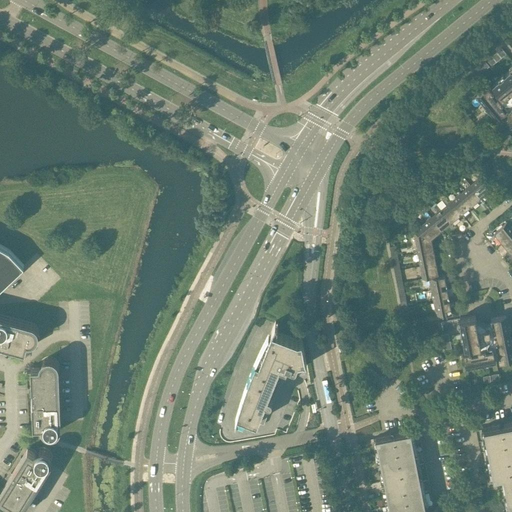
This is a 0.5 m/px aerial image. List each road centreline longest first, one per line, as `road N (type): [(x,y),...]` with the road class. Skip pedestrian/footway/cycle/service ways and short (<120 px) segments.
road 1 (secondary): [(284,175),(176,377),(155,463)]
road 2 (tertiary): [(7,21),(284,175)]
road 3 (tertiary): [(298,151),(22,0)]
road 4 (secondary): [(183,464),(218,349),(306,187)]
road 5 (secondary): [(320,164),(353,116),(492,0)]
road 6 (secondary): [(451,0),(346,84),(298,151)]
road 7 (residential): [(442,493),(424,411),(465,408)]
